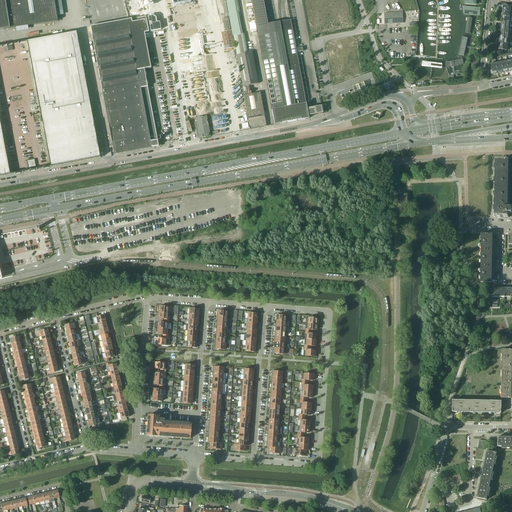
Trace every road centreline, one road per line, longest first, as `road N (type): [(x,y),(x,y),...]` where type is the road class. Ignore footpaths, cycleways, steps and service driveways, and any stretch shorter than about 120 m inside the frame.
road 1 (primary): [(59,207),(411,143)]
road 2 (primary): [(401,134),(52,198)]
road 3 (residential): [(255,460),(318,464),(328,313)]
road 4 (unclassified): [(108,164),(298,128)]
road 5 (unclassified): [(72,262),(151,254),(245,229)]
road 6 (unclassified): [(333,119),(317,39),(367,29),(357,0)]
road 7 (residential): [(255,460),(265,307)]
road 8 (residential): [(87,448),(56,318)]
road 9 (residential): [(30,462),(0,341)]
